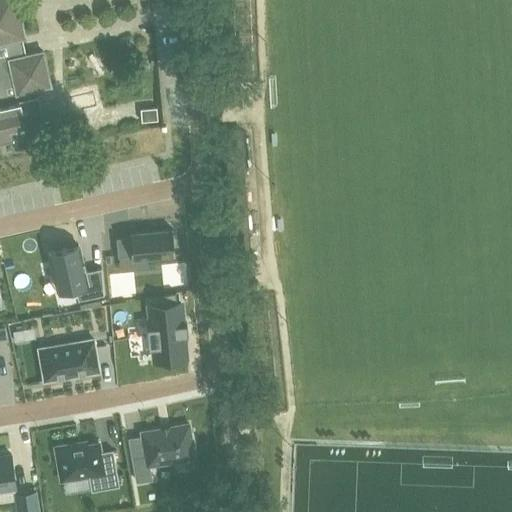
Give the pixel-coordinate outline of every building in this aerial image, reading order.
[(24,55),(20,37),(24,36),(16,0),(0,0),(0,138),(11,136),(9,127),(17,125),(19,134),(43,129),(36,97),(28,98),(26,90),(51,84),(43,50),(24,55)] [(141,120),(158,119),(157,106),(140,108),(141,120)] [(232,261),(251,260),(242,128),(223,129),(232,261)] [(130,235),(116,236),(118,256),(119,256),(132,254),(132,257),(147,256),(175,253),(172,227),(130,232),(130,235)] [(79,241),(51,248),(59,287),(76,283),(79,296),(104,291),(103,265),(85,269),(79,241)] [(150,325),(149,325),(150,346),(152,346),(153,356),(185,353),(183,334),(185,334),(184,324),(182,324),(180,303),(177,303),(176,291),(150,296),(151,306),(149,306),(150,325)] [(25,339),(23,330),(12,331),(14,341),(25,339)] [(93,339),(39,348),(44,380),(99,371),(93,339)] [(184,418),(138,428),(142,452),(130,455),(135,478),(149,475),(146,461),(192,451),(190,443),(193,442),(189,426),(186,426),(184,418)] [(85,442),(57,447),(62,478),(90,473),(92,489),(118,484),(112,450),(99,452),(98,443),(86,445),(85,442)] [(0,488),(15,487),(10,453),(0,454),(0,488)] [(15,492),(16,497),(18,511),(38,511),(35,489),(15,492)]
